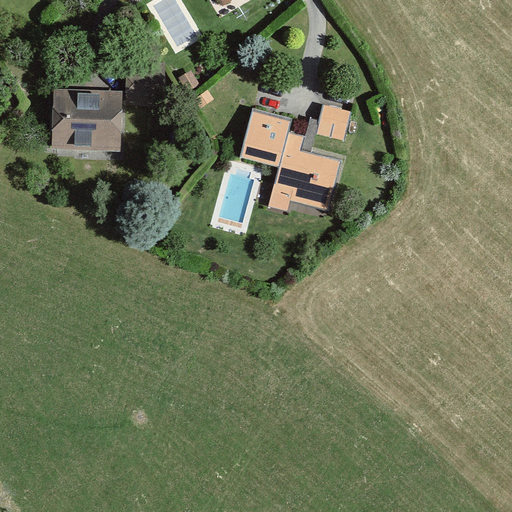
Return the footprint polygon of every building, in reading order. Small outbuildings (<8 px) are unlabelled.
[(221,0),(227,9),(242,0),(221,0)] [(167,70),(130,69),(129,101),(166,102),(167,70)] [(195,70),(181,79),(189,90),(203,84),(195,70)] [(57,92),(55,151),(123,153),(125,95),(57,92)] [(354,114),(325,107),(318,136),(347,143),(354,114)] [(296,124),(256,114),(244,161),(281,170),(271,209),(289,214),(292,202),(333,213),(346,163),(306,152),(309,140),(293,136),(296,124)]
